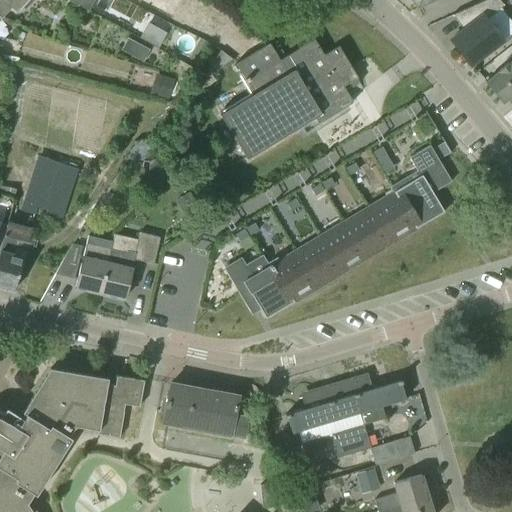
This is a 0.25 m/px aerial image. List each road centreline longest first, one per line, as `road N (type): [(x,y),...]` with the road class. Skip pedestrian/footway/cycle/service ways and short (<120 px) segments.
road 1 (residential): [(408,325),(317,355),(245,363),(0,308)]
road 2 (residential): [(511,153),(375,0)]
road 3 (residential): [(408,325),(468,511)]
